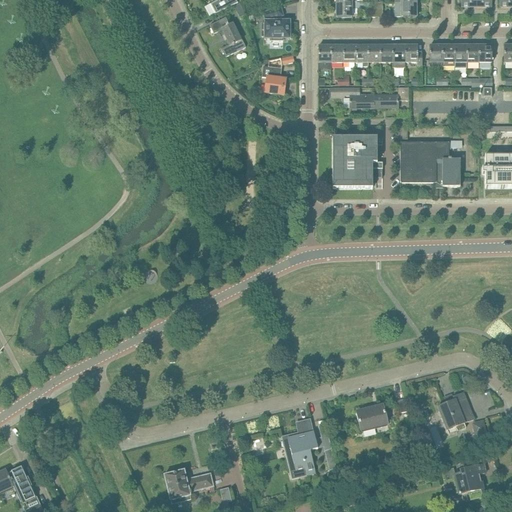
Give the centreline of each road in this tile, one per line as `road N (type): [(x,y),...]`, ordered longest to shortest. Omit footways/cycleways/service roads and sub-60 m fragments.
road 1 (residential): [(510,394),(460,358),(138,433),(123,425),(90,362)]
road 2 (tertiary): [(90,362),(306,256)]
road 3 (tertiary): [(306,256),(511,247)]
road 4 (residential): [(306,209),(511,208)]
road 5 (residential): [(307,132),(268,123),(235,102),(201,64),(169,0)]
road 6 (unknown): [(307,120),(385,125),(390,209)]
road 7 (residential): [(308,32),(445,32)]
